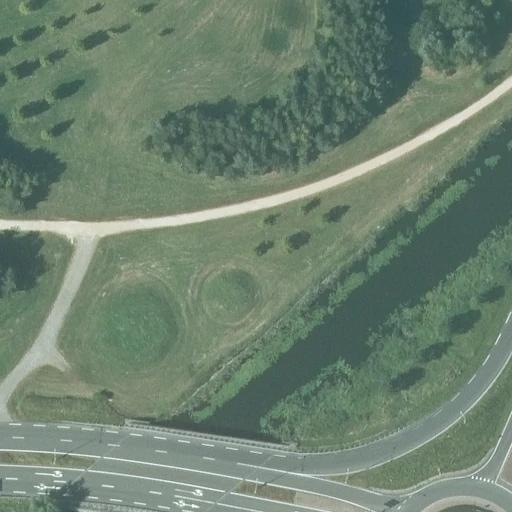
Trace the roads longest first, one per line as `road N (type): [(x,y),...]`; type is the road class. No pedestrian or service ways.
road 1 (secondary): [(511,331),(471,394),(406,444),(335,466),(257,468)]
road 2 (secondary): [(257,468),(112,445),(0,439)]
road 3 (secondary): [(0,480),(256,511)]
road 4 (secondary): [(411,509),(257,468)]
